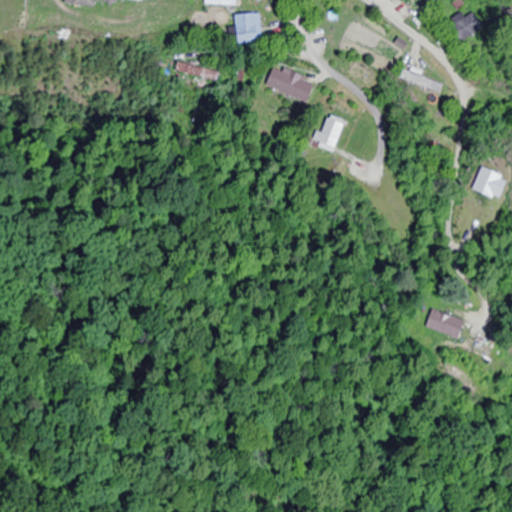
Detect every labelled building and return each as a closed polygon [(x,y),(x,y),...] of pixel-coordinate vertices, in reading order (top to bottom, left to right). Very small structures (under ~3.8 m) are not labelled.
[(466,42),(486,28),(473,8),(452,23),(466,42)] [(235,15),(235,45),(262,45),(262,15),(235,15)] [(333,39),(336,48),(380,34),(377,25),(333,39)] [(307,105),(317,83),(276,66),(267,88),(307,105)] [(348,124),(331,115),(317,143),(334,151),(348,124)] [(498,202),(511,183),(489,167),(475,186),(498,202)]
